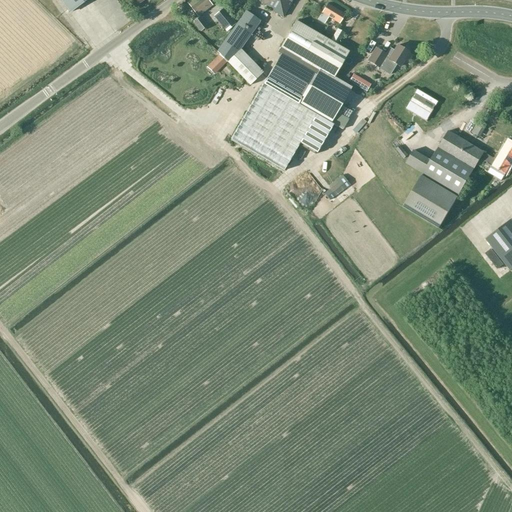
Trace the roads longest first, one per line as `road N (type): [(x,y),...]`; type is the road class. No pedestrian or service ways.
road 1 (unclassified): [(0,127),(172,0)]
road 2 (secondary): [(511,16),(365,0)]
